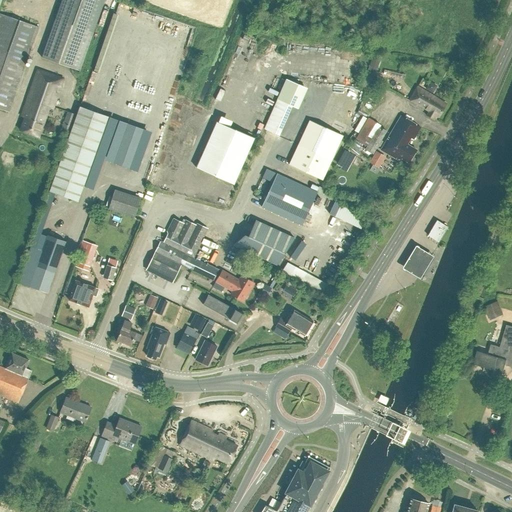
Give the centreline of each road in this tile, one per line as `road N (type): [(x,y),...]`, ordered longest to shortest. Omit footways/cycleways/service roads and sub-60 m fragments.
road 1 (primary): [(359,300),(511,37)]
road 2 (track): [(511,193),(416,425)]
road 3 (secondary): [(234,381),(163,384),(0,321)]
